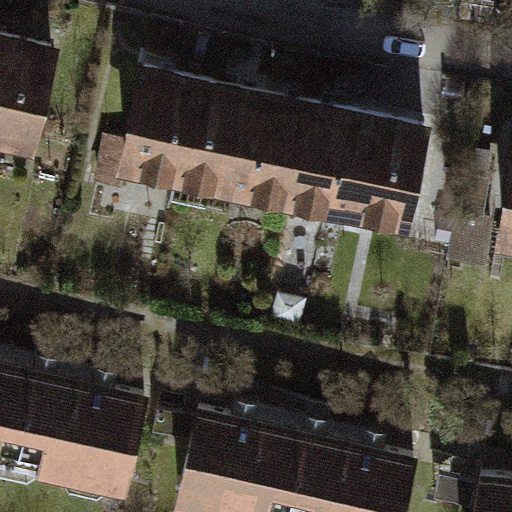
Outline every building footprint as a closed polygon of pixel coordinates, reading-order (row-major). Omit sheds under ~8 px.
[(0,140),(52,152),(80,32),(0,14),(0,140)] [(313,96),(159,65),(137,173),(293,205),(440,234),(462,125),(313,96)] [(166,384),(0,350),(0,457),(145,487),(166,384)] [(417,511),(431,447),(209,402),(188,505),(224,511),(417,511)] [(511,511),(511,473),(489,468),(479,511),(511,511)]
